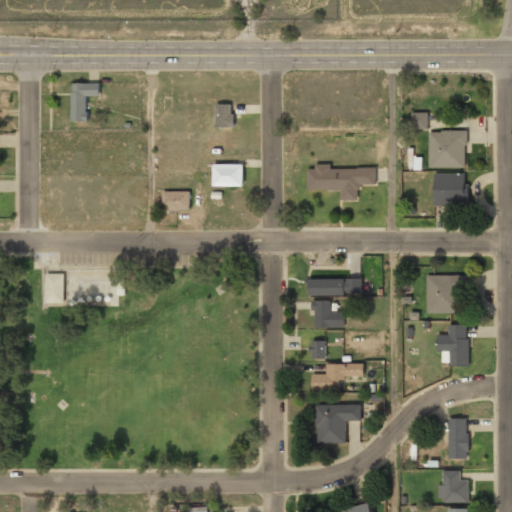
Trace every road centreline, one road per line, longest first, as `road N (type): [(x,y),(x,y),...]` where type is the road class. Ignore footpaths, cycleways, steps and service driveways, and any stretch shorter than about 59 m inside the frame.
road 1 (secondary): [(511,56),(0,55)]
road 2 (residential): [(506,243),(0,242)]
road 3 (residential): [(507,511),(508,56)]
road 4 (residential): [(273,483),(0,485)]
road 5 (residential): [(273,483),(359,464),(437,396),(507,385)]
road 6 (residential): [(273,483),(271,242)]
road 7 (residential): [(30,242),(29,55)]
road 8 (residential): [(271,242),(271,57)]
